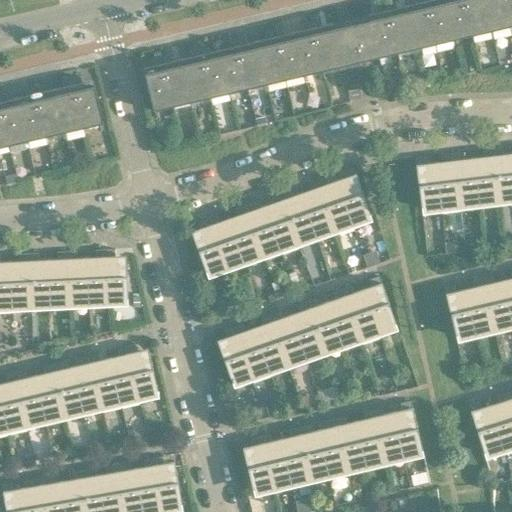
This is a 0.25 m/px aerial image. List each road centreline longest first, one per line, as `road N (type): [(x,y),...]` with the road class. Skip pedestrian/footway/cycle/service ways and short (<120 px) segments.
road 1 (residential): [(148,203),(375,129),(434,117),(511,116)]
road 2 (residential): [(219,511),(148,203)]
road 3 (residential): [(148,203),(101,10)]
road 4 (residential): [(0,221),(148,203)]
